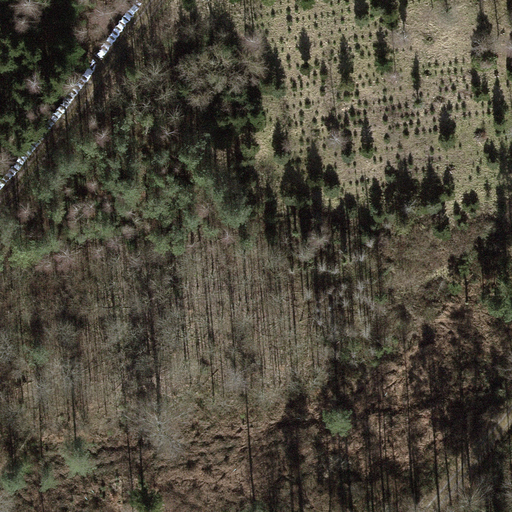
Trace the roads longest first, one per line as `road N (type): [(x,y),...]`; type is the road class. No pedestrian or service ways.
road 1 (track): [(159,0),(0,209)]
road 2 (track): [(511,416),(435,511)]
